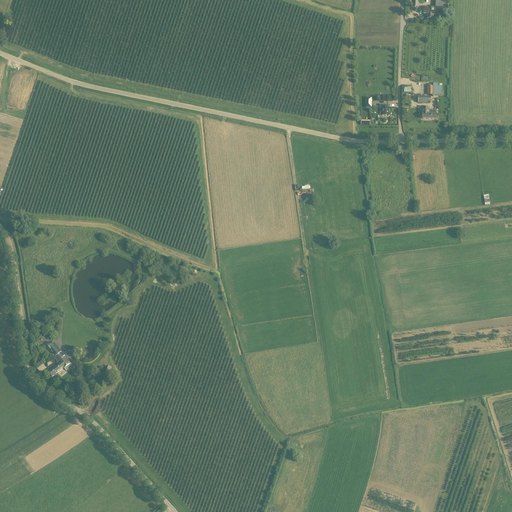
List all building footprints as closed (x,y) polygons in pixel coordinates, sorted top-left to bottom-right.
[(406,0),(407,3),(412,3),(411,10),(419,10),(419,0),(406,0)] [(435,0),(436,9),(424,8),(423,15),(427,15),(426,19),(434,19),(434,16),(443,16),(443,14),(448,14),(448,0),(435,0)] [(433,87),(427,87),(427,96),(437,96),(437,95),(442,95),(442,87),(437,87),(437,85),(433,85),(433,87)] [(389,108),(388,108),(388,105),(380,105),(380,114),(382,114),(382,116),(389,116),(389,108)] [(435,115),(435,111),(429,111),(429,108),(423,108),(422,119),(437,120),(437,115),(435,115)] [(48,343),(47,344),(47,345),(47,346),(48,347),(54,355),(53,356),(54,357),(59,364),(48,372),(52,377),(64,368),(64,369),(67,371),(73,367),(71,364),(54,342),(52,344),(51,343),(50,343),(49,343),(48,343)]
